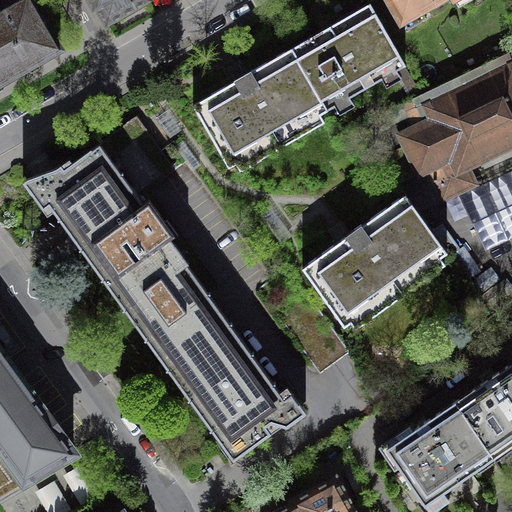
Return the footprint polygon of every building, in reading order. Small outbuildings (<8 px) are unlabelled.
[(0,90),(4,88),(5,83),(5,81),(25,69),(26,71),(32,72),(40,68),(41,62),(40,61),(61,49),(32,0),(14,0),(0,8),(0,90)] [(146,0),(89,0),(93,7),(96,5),(107,23),(146,0)] [(389,0),(400,17),(402,20),(436,0),(389,0)] [(330,26),(292,49),(326,109),(405,64),(370,4),(369,4),(330,26)] [(229,165),(326,109),(292,49),(251,72),(251,71),(246,73),(242,76),(243,77),(194,105),(229,165)] [(511,50),(393,108),(370,127),(397,183),(405,195),(418,213),(477,184),(468,165),(479,160),(479,161),(482,160),(481,159),(500,150),(500,151),(503,150),(502,149),(511,144),(511,50)] [(28,178),(23,182),(47,215),(53,211),(65,227),(233,459),(282,424),(287,425),(306,411),(287,385),(280,390),(188,263),(189,262),(170,237),(175,234),(142,188),(146,185),(149,188),(176,169),(142,123),(105,150),(100,142),(73,162),(69,158),(56,168),(28,178)] [(347,236),(303,267),(344,324),(446,252),(418,213),(405,195),(362,226),(361,225),(354,230),(346,236),(347,236)] [(0,493),(23,480),(24,481),(74,451),(61,432),(62,431),(55,421),(47,410),(46,411),(32,392),(0,348),(0,493)] [(511,442),(511,361),(494,374),(490,376),(485,379),(486,380),(456,400),(493,455),(511,442)] [(493,455),(456,400),(426,421),(426,420),(421,423),(417,426),(418,426),(387,447),(430,511),(450,498),(444,489),(493,455)] [(353,511),(335,478),(293,500),(295,503),(277,511),(353,511)]
